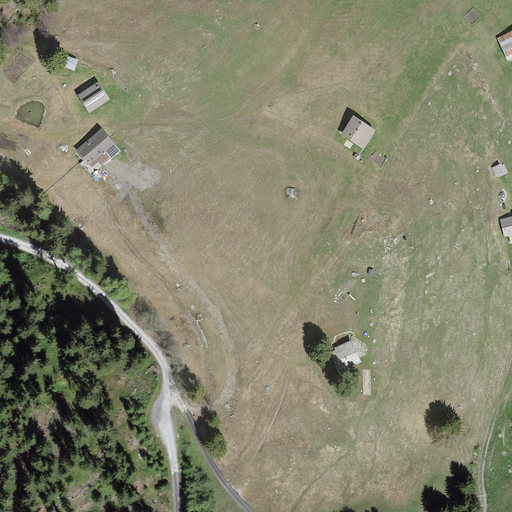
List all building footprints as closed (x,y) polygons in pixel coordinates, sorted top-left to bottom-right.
[(511,35),(501,41),(511,62),(511,35)] [(81,62),(63,54),(57,67),(75,75),(81,62)] [(101,83),(79,97),(91,116),(113,103),(101,83)] [(355,117),(342,136),(366,151),(378,132),(355,117)] [(103,134),(79,153),(98,176),(122,156),(103,134)] [(511,214),(500,217),(506,240),(511,238),(511,214)] [(355,344),(334,349),(343,373),(363,368),(355,344)]
